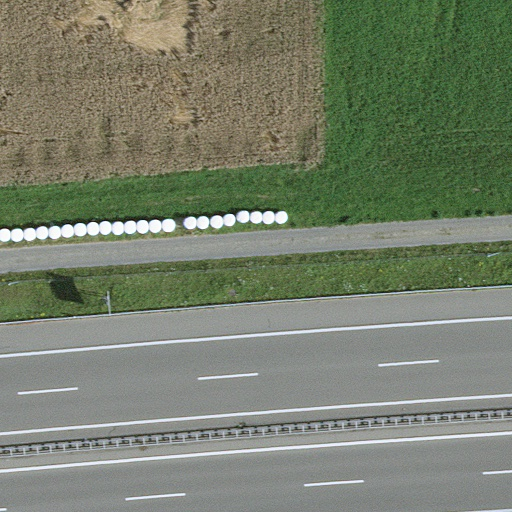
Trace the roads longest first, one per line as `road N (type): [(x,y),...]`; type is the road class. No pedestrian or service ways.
road 1 (motorway): [(511,360),(0,402)]
road 2 (track): [(511,231),(0,271)]
road 3 (motorway): [(156,511),(511,482)]
